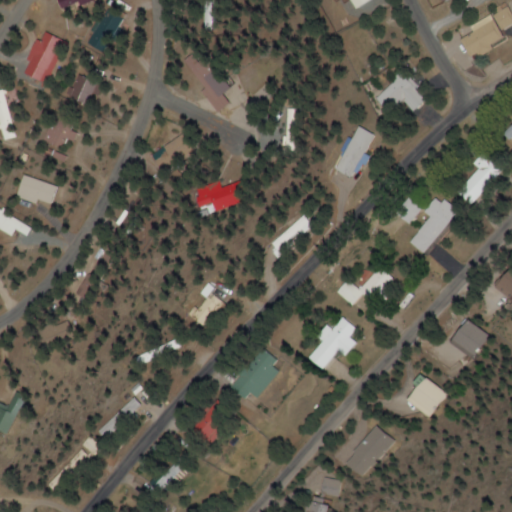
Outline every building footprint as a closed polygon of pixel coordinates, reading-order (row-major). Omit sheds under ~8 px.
[(61,0),(67,12),(88,0),(61,0)] [(349,0),(350,1),(352,0),(362,0),(368,9),(381,0),(349,0)] [(474,27),(478,33),(467,39),(478,60),(495,50),(503,64),(511,58),(511,41),(506,30),(511,26),(511,7),(511,6),(474,27)] [(27,75),(54,84),(68,41),(41,31),(27,75)] [(230,94),(237,88),(210,56),(192,71),(227,112),(237,103),(230,94)] [(421,112),(434,100),(409,73),(382,97),(399,116),(413,104),(421,112)] [(102,79),(78,77),(77,100),(102,101),(102,79)] [(0,91),(0,134),(1,140),(13,138),(8,90),(0,91)] [(53,118),(47,141),(67,147),(70,138),(77,140),(81,126),(53,118)] [(385,135),(368,126),(344,169),(362,179),(385,135)] [(174,173),(203,149),(188,132),(160,156),(174,173)] [(505,168),(489,154),(463,184),(479,198),(505,168)] [(56,206),(63,187),(25,175),(19,194),(56,206)] [(214,191),(220,213),(257,202),(255,194),(261,192),(258,179),(214,191)] [(122,224),(138,233),(153,204),(138,196),(122,224)] [(407,242),(421,254),(457,212),(438,196),(424,213),(429,217),(407,242)] [(39,229),(14,214),(4,228),(20,239),(25,232),(33,238),(39,229)] [(317,226),(305,214),(274,245),(286,257),(317,226)] [(124,258),(114,252),(97,283),(108,289),(124,258)] [(395,281),(381,267),(358,290),(371,304),(395,281)] [(511,295),(511,268),(511,267),(490,287),(505,302),(511,295)] [(192,318),(210,330),(228,303),(215,293),(217,289),(209,283),(201,294),(206,298),(192,318)] [(348,338),(355,327),(341,317),(311,358),(325,369),(337,352),(343,357),(354,342),(348,338)] [(482,338),(465,321),(447,340),(463,356),(482,338)] [(274,367),(280,360),(265,348),(237,383),(258,401),(281,372),(274,367)] [(440,396),(422,378),(401,400),(419,417),(440,396)] [(19,408),(4,401),(0,410),(0,428),(20,437),(38,398),(26,392),(19,408)] [(106,439),(144,408),(136,397),(97,428),(106,439)] [(206,428),(222,437),(236,413),(220,403),(206,428)] [(388,440),(373,426),(341,460),(356,474),(388,440)] [(88,456),(82,450),(72,460),(78,467),(88,456)] [(178,476),(168,466),(151,483),(161,493),(178,476)] [(336,481),(322,478),(318,493),(332,496),(336,481)] [(310,511),(330,511),(333,502),(314,497),(310,511)] [(0,503),(0,511),(3,511),(14,507),(10,498),(0,503)]
